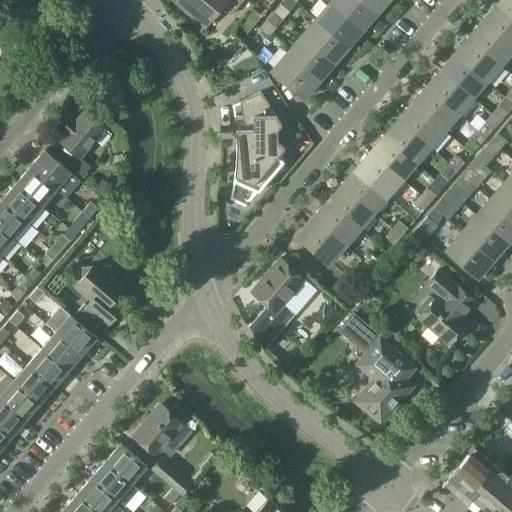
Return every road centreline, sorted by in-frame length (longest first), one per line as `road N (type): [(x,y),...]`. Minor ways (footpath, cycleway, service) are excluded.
road 1 (residential): [(206,293),(456,0)]
road 2 (residential): [(206,293),(193,244),(196,144),(186,88),(159,37),(124,2)]
road 3 (residential): [(12,511),(206,293)]
road 4 (residential): [(387,484),(240,357),(206,293)]
road 5 (residential): [(387,484),(511,335)]
road 6 (residential): [(0,146),(124,2)]
